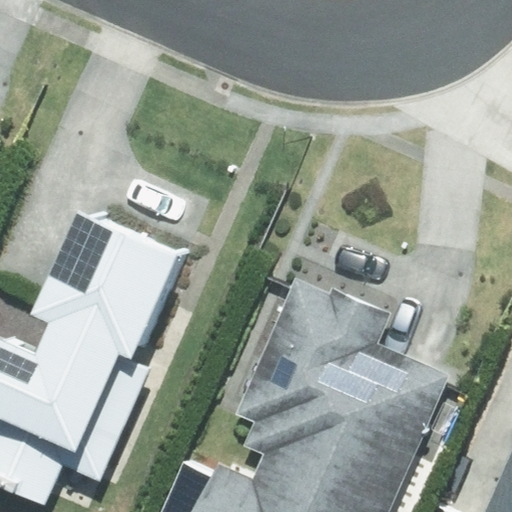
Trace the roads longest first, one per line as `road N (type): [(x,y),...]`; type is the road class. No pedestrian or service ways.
road 1 (residential): [(235,0),(367,56),(428,25)]
road 2 (residential): [(428,25),(488,112),(511,123)]
